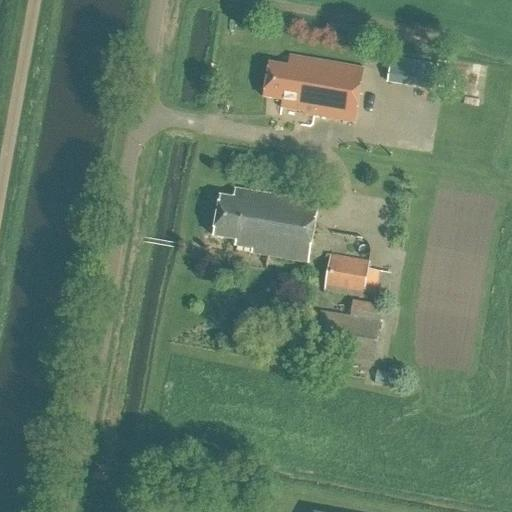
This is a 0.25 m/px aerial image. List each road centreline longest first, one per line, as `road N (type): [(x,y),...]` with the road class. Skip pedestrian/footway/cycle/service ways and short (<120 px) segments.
road 1 (unclassified): [(67,511),(161,0)]
road 2 (unclassified): [(0,190),(33,0)]
